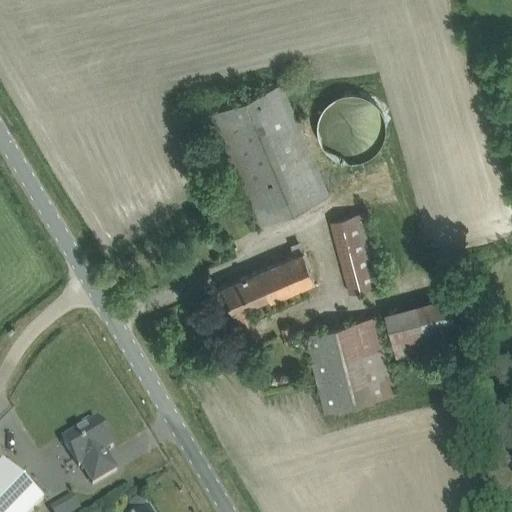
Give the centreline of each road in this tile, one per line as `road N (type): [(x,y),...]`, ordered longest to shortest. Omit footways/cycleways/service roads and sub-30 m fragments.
road 1 (unclassified): [(223,511),(82,282)]
road 2 (unclassified): [(82,282),(0,143)]
road 3 (unclassified): [(0,383),(44,314),(82,282)]
